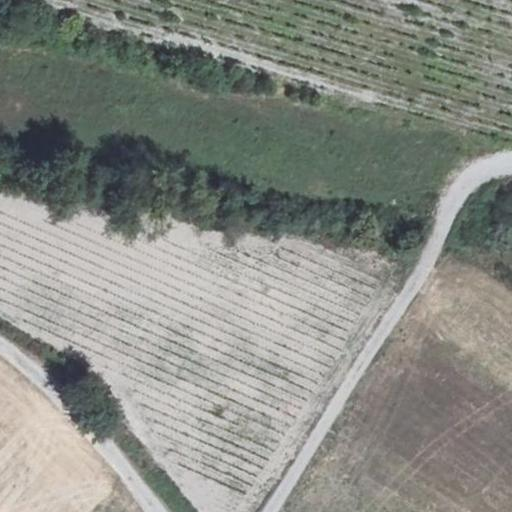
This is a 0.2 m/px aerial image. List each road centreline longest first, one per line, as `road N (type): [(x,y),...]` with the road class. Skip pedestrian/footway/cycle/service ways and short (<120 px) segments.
road 1 (track): [(511,163),(468,176),(268,511)]
road 2 (track): [(154,511),(69,403),(0,344)]
